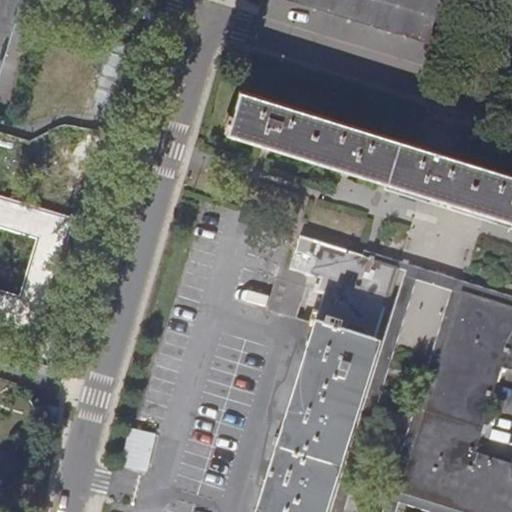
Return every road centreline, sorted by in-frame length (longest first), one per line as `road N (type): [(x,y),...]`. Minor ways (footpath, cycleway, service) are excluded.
road 1 (residential): [(207,26),(68,511)]
road 2 (residential): [(511,115),(207,26)]
